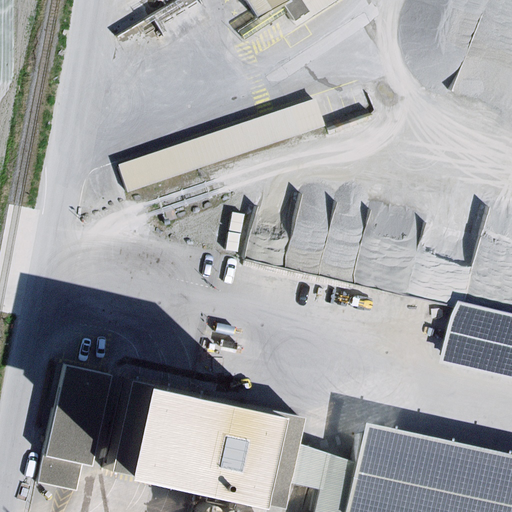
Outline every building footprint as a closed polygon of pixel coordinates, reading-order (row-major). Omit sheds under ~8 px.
[(244,0),(257,19),(279,5),(289,20),(304,10),(297,0),(244,0)] [(297,0),(304,10),(289,20),(293,27),(336,0),(297,0)] [(323,128),(313,98),(114,164),(124,194),(323,128)] [(511,319),(456,307),(442,363),(511,379),(511,319)] [(105,372),(55,361),(30,478),(70,486),(75,461),(86,463),(105,372)] [(286,410),(105,372),(86,463),(267,501),(272,477),(280,436),(286,410)] [(511,511),(511,450),(349,417),(341,458),(329,511),(331,511),(511,511)] [(341,458),(280,436),(272,477),(307,483),(300,511),(329,511),(341,458)] [(191,510),(191,511),(206,511),(208,509),(208,506),(208,504),(206,501),(204,499),(202,498),(199,497),(196,498),(193,499),(191,501),(190,504),(190,507),(191,510)] [(209,511),(227,511),(228,511),(227,508),(226,505),(224,503),(222,502),(219,501),(216,502),(213,503),(211,506),(210,508),(210,511),(209,511)]
